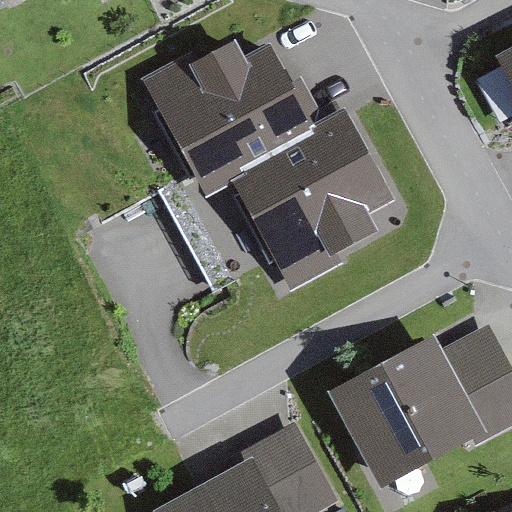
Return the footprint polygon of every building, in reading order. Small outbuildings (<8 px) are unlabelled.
[(237,40),(143,91),(205,207),(230,194),(268,261),(281,288),(375,237),(365,218),(390,204),(343,117),(316,132),(289,83),(270,48),(248,60),(237,40)] [(511,44),(492,55),(511,95),(511,44)] [(215,164),(157,196),(182,244),(210,292),(268,261),(215,164)] [(434,344),(333,398),(384,493),(511,424),(511,378),(487,331),(441,355),(434,344)] [(237,473),(164,511),(323,511),(335,506),(295,432),(261,450),(233,465),(237,473)]
